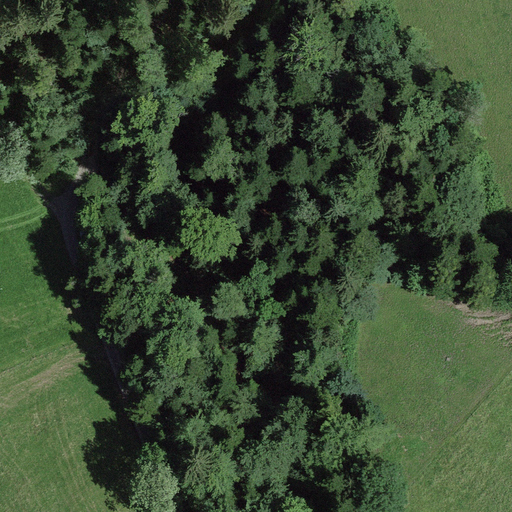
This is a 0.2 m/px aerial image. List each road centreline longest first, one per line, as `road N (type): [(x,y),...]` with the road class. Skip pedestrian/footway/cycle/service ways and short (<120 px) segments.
road 1 (track): [(166,0),(107,106),(72,220),(75,250),(133,398),(165,511)]
road 2 (track): [(91,151),(113,210),(142,250),(198,308),(217,313)]
